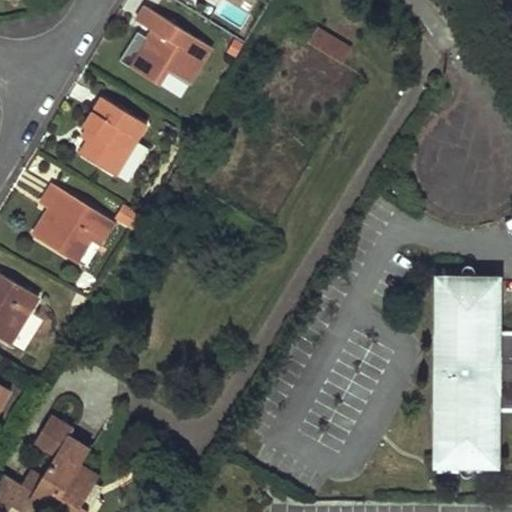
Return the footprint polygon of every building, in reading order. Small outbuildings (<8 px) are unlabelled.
[(192,88),(215,51),(147,9),(138,23),(154,33),(149,40),(140,35),(122,65),(162,89),(171,75),(192,88)] [(341,66),(353,48),(320,27),(309,45),(341,66)] [(171,77),(164,89),(181,98),(188,87),(171,77)] [(122,177),(154,126),(110,98),(91,128),(99,133),(86,154),(122,177)] [(91,271),(121,225),(58,185),(45,205),(52,209),(35,235),(91,271)] [(136,230),(144,217),(130,208),(121,221),(136,230)] [(43,297),(0,269),(0,335),(13,344),(43,297)] [(501,279),(443,278),(442,332),(437,332),(436,407),(441,407),(440,462),(498,463),(499,409),(511,408),(511,332),(500,333),(501,279)] [(0,409),(12,390),(0,382),(0,409)] [(86,447),(61,432),(66,423),(46,411),(30,439),(49,450),(35,475),(25,469),(16,485),(0,475),(0,511),(6,502),(23,511),(40,511),(44,506),(55,511),(74,511),(97,473),(78,462),(86,447)]
